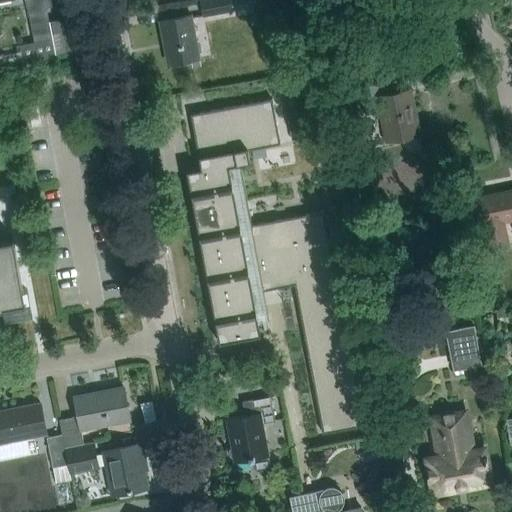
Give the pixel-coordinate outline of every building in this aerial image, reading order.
[(0,0),(0,1),(5,0),(24,0),(27,8),(28,8),(26,0),(0,0)] [(227,0),(210,0),(200,2),(203,17),(229,12),(227,0)] [(246,8),(244,0),(229,0),(232,11),(246,8)] [(189,15),(158,21),(161,41),(165,40),(170,64),(197,58),(189,15)] [(55,53),(52,38),(19,45),(22,60),(55,53)] [(396,82),(360,89),(365,116),(379,113),(384,139),(421,132),(413,91),(398,94),(396,82)] [(303,93),(284,96),(290,130),(310,126),(303,93)] [(200,168),(186,170),(219,343),(260,335),(258,321),(252,292),(263,290),(295,284),(323,433),(365,425),(323,211),(252,225),(241,163),(249,162),(247,150),(280,144),(272,99),(190,114),(200,168)] [(511,192),(475,200),(481,225),(484,225),(488,250),(507,246),(502,221),(511,219),(511,192)] [(0,309),(25,305),(13,239),(0,241),(0,309)] [(492,263),(479,266),(483,287),(497,284),(492,263)] [(474,328),(447,333),(453,369),(480,364),(474,328)] [(490,333),(489,339),(492,344),(498,345),(503,342),(504,336),(501,331),(495,330),(490,333)] [(81,430),(130,420),(123,386),(74,396),(78,416),(59,419),(62,435),(65,448),(84,444),(81,430)] [(262,423),(275,421),(270,396),(242,401),(245,415),(226,419),(231,446),(229,450),(230,456),(234,459),(234,462),(249,459),(249,460),(253,459),(255,469),(259,471),(267,469),(270,465),(262,423)] [(0,411),(0,442),(46,433),(40,403),(0,411)] [(431,480),(434,492),(490,482),(484,450),(473,452),(466,412),(432,418),(439,458),(428,460),(429,467),(427,468),(430,480),(431,480)] [(68,464),(68,463),(65,448),(62,435),(48,437),(53,467),(68,464)] [(366,449),(376,447),(377,457),(387,455),(383,436),(364,439),(366,449)] [(65,448),(68,463),(97,457),(93,442),(84,444),(65,448)] [(147,488),(142,462),(145,461),(141,444),(103,451),(112,495),(147,488)] [(292,511),(361,511),(361,508),(342,511),(341,508),(344,502),(343,496),(340,490),(334,487),(328,486),(322,489),(315,491),(289,496),(292,511)]
